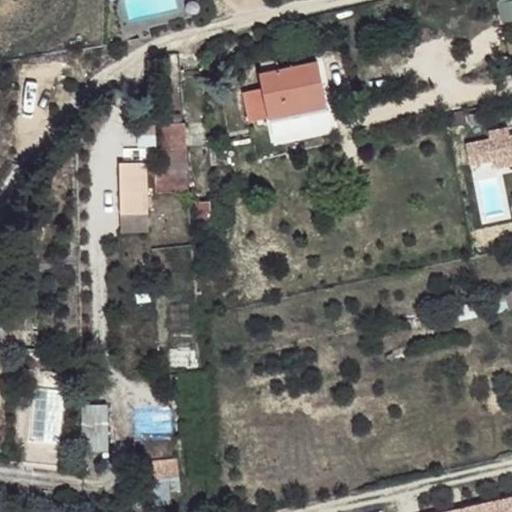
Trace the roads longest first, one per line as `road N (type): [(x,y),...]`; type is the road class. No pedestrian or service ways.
road 1 (residential): [(0,161),(54,100),(136,44),(300,0)]
road 2 (unknown): [(511,459),(312,511)]
